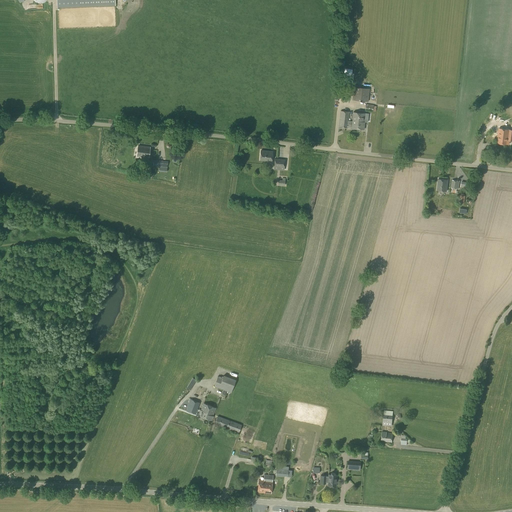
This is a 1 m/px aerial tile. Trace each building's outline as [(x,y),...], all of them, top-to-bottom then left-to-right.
[(354,74),(344,72),(343,81),(353,83),(354,74)] [(359,88),(359,85),(354,85),(354,87),(353,87),(352,100),(368,102),(369,89),(359,88)] [(511,107),(510,107),(511,104),(502,103),(501,109),(498,109),(497,114),(500,114),(499,121),(507,122),(507,123),(511,124),(511,107)] [(355,120),(352,120),(352,121),(348,121),(349,112),(341,111),(339,127),(347,128),(347,127),(364,129),(365,122),(364,122),(355,121),(355,120)] [(364,122),(365,122),(364,122),(365,113),(353,112),(352,120),(355,120),(355,121),(364,122)] [(509,140),(511,129),(499,128),(498,136),(497,136),(496,142),(509,144),(509,140)] [(149,158),(150,147),(138,145),(137,156),(149,158)] [(272,161),(273,151),(261,150),(260,160),(272,161)] [(284,167),(285,159),(275,158),(274,166),(284,167)] [(167,170),(168,161),(151,159),(151,163),(153,163),(152,166),(161,167),(161,170),(167,170)] [(447,191),(448,179),(438,178),(437,190),(447,191)] [(458,188),(460,181),(452,180),(451,187),(458,188)] [(236,380),(223,375),(222,378),(217,376),(214,386),(223,390),(221,394),(225,396),(226,393),(229,394),(230,392),(231,393),(236,380)] [(190,390),(196,380),(192,378),(187,388),(190,390)] [(195,414),(199,403),(190,399),(186,411),(195,414)] [(213,416),(216,408),(204,403),(201,411),(201,410),(199,416),(212,421),(213,416)] [(391,427),(393,416),(383,415),(382,426),(391,427)] [(238,432),(241,425),(218,416),(215,424),(238,432)] [(392,442),(393,433),(387,433),(387,432),(382,431),(381,441),(392,442)] [(360,471),(360,462),(347,461),(346,469),(352,469),(352,470),(360,471)] [(285,469),(286,466),(280,466),(279,469),(276,468),(275,476),(284,477),(284,476),(287,476),(287,477),(288,470),(285,469)] [(264,480),(259,479),(258,492),(271,493),(273,475),(265,474),(264,480)] [(336,486),(337,474),(329,474),(329,476),(326,476),(326,475),(321,475),(320,483),(326,483),(326,482),(328,482),(328,485),(336,486)]
